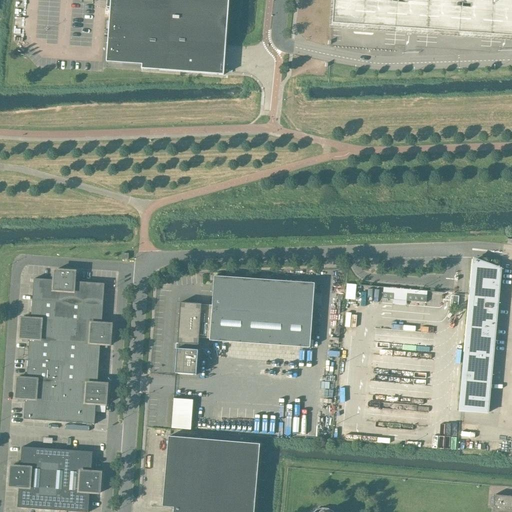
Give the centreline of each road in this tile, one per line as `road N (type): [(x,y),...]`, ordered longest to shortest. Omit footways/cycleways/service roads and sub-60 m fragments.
road 1 (unclassified): [(141,268),(143,258),(458,248)]
road 2 (unclassified): [(4,429),(18,261),(125,267)]
road 3 (unclassified): [(125,267),(112,436)]
road 4 (unclassified): [(129,437),(141,268)]
road 5 (unclassified): [(148,210),(0,166)]
